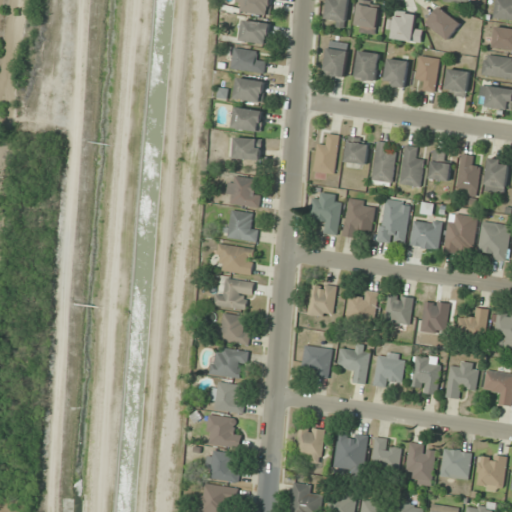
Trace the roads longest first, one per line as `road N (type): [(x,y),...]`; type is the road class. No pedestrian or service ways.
road 1 (residential): [(267,511),(305,0)]
road 2 (residential): [(274,394),(511,432)]
road 3 (residential): [(284,253),(511,289)]
road 4 (residential): [(511,137),(298,101)]
